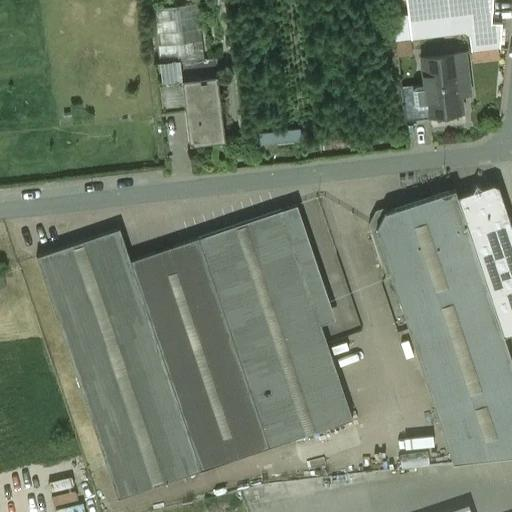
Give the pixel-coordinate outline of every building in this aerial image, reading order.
[(491,0),(405,0),(408,15),(411,39),(464,32),(469,36),(471,52),(499,48),(501,24),(491,23),(491,0)] [(160,63),(180,61),(204,58),(198,4),(153,9),(160,63)] [(408,15),(392,17),(395,41),(411,39),(408,15)] [(465,52),(421,58),(424,85),(428,117),(429,117),(462,113),(460,96),(470,95),(465,52)] [(160,63),(155,64),(160,112),(185,110),(182,80),(180,61),(160,63)] [(182,80),(185,110),(189,145),(225,141),(217,76),(216,76),(182,80)] [(424,85),(400,88),(405,122),(429,119),(429,117),(428,117),(424,85)] [(263,142),(303,141),(303,129),(263,130),(263,142)] [(493,185),(481,188),(475,186),(472,191),(457,197),(503,337),(511,333),(511,229),(498,187),(493,185)] [(455,189),(394,209),(394,210),(384,213),(382,217),(379,215),(374,224),(378,226),(376,230),(391,274),(390,274),(453,462),(511,455),(511,362),(503,337),(457,197),(455,189)] [(335,319),(297,205),(282,210),(314,306),(320,324),(335,319)] [(282,210),(198,238),(230,334),(314,306),(282,210)] [(119,229),(36,257),(117,498),(201,470),(130,261),(119,229)] [(198,238),(130,261),(201,470),(269,447),(249,389),(230,334),(198,238)] [(355,321),(347,296),(348,296),(341,272),(334,274),(349,323),(355,321)] [(314,306),(230,334),(249,389),(333,361),(320,324),(314,306)] [(333,361),(249,389),(269,447),(352,419),(333,361)]
